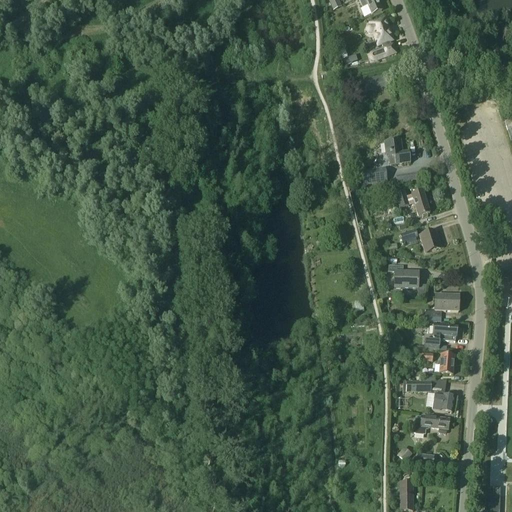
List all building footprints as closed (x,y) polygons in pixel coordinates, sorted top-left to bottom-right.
[(376,0),(358,0),(363,9),(368,7),(371,16),(381,12),(376,0)] [(369,35),(372,35),(373,35),(377,47),(381,46),(382,49),(386,58),(395,55),(392,47),(391,47),(390,43),(392,42),(384,20),(369,25),(370,27),(369,27),(367,29),(366,31),(367,34),(369,35)] [(355,56),(342,61),(344,67),(357,62),(355,56)] [(371,79),(371,80),(340,86),(342,97),(373,92),(373,91),(393,87),(391,76),(371,79)] [(409,153),(402,154),(400,142),(385,144),(386,156),(388,156),(390,167),(395,166),(395,167),(410,164),(409,153)] [(387,183),(386,169),(361,172),(363,186),(387,183)] [(400,183),(418,180),(417,175),(399,178),(400,183)] [(400,210),(409,207),(405,193),(395,196),(400,210)] [(423,193),(411,196),(414,205),(419,219),(430,215),(423,193)] [(395,205),(386,207),(388,214),(396,213),(395,205)] [(417,238),(415,232),(399,237),(401,243),(417,238)] [(436,232),(420,238),(425,255),(441,250),(436,232)] [(388,274),(395,274),(395,290),(418,291),(418,275),(403,274),(403,268),(388,268),(388,274)] [(441,313),(459,314),(459,298),(435,297),(435,313),(421,313),(421,324),(441,324),(441,313)] [(425,348),(425,350),(426,350),(433,350),(439,351),(439,343),(455,344),(456,339),(457,328),(434,327),(433,338),(432,343),(425,342),(425,348)] [(432,364),(433,356),(418,355),(418,364),(432,364)] [(439,375),(453,376),(455,357),(441,356),(439,375)] [(434,383),(423,383),(406,383),(406,394),(431,395),(431,383),(434,383)] [(432,412),(440,413),(452,415),(454,400),(444,398),(445,394),(435,393),(432,412)] [(414,419),(413,435),(415,435),(423,436),(425,436),(426,429),(439,431),(438,434),(439,435),(444,436),(445,435),(446,432),(448,432),(449,421),(422,418),(421,420),(414,419)] [(412,456),(404,449),(397,457),(405,464),(412,456)] [(434,457),(418,456),(417,466),(420,466),(420,470),(430,471),(430,467),(433,467),(434,457)] [(499,511),(500,490),(485,489),(484,511),(499,511)] [(399,496),(398,511),(412,511),(413,496),(399,496)]
